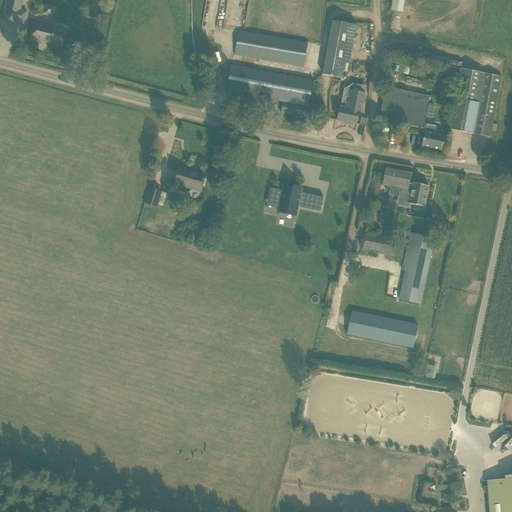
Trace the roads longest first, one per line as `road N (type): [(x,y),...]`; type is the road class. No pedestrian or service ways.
road 1 (unclassified): [(511,170),(269,131),(0,62)]
road 2 (unknown): [(507,169),(462,439),(511,442)]
road 3 (track): [(0,461),(148,511)]
road 4 (track): [(369,146),(372,0)]
